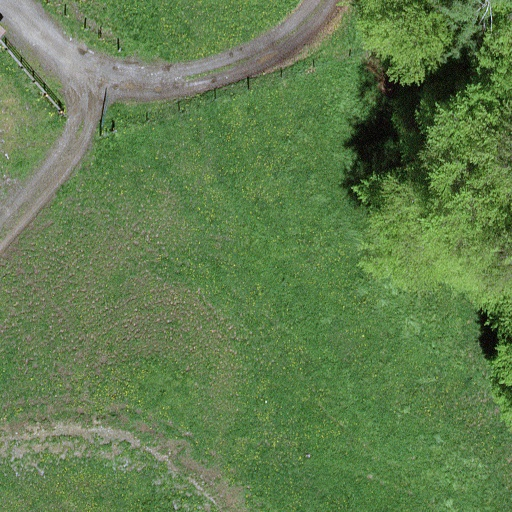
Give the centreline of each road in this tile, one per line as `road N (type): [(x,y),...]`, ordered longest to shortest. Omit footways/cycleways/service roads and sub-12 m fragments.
road 1 (track): [(327,0),(299,32),(224,70),(181,83),(99,79)]
road 2 (track): [(99,79),(75,140),(0,234)]
road 3 (track): [(6,0),(61,55),(99,79)]
